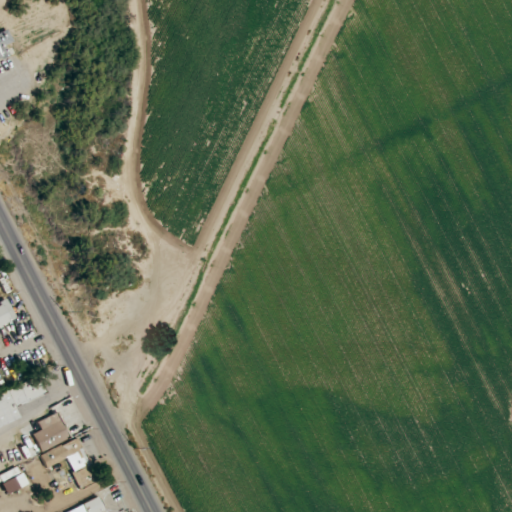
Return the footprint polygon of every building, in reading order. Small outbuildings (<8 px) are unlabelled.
[(0,57),(8,54),(4,45),(12,42),(6,29),(0,32),(0,57)] [(0,304),(0,325),(15,318),(6,301),(0,304)] [(0,426),(19,419),(14,406),(44,394),(38,380),(0,395),(0,426)] [(31,434),(40,452),(68,438),(55,412),(36,422),(40,430),(31,434)] [(25,486),(18,467),(0,474),(0,481),(5,494),(25,486)] [(100,511),(104,510),(97,497),(66,511),(100,511)]
